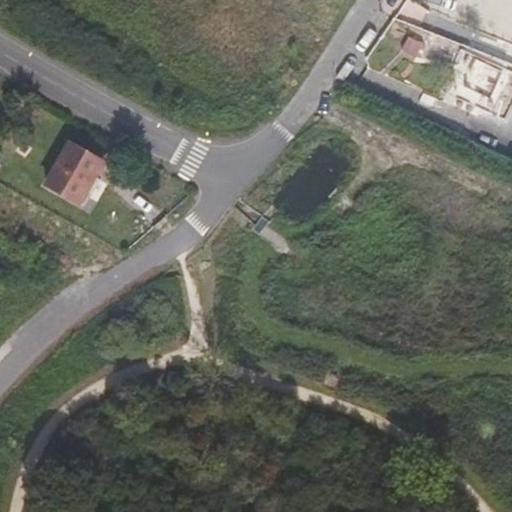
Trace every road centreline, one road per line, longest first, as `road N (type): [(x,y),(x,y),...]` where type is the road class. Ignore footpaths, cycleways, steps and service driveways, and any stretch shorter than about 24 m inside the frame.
road 1 (residential): [(0,392),(37,350),(238,181)]
road 2 (residential): [(238,181),(0,52)]
road 3 (track): [(14,511),(67,406),(120,373),(197,349)]
road 4 (unclassified): [(238,181),(295,116),(371,0)]
